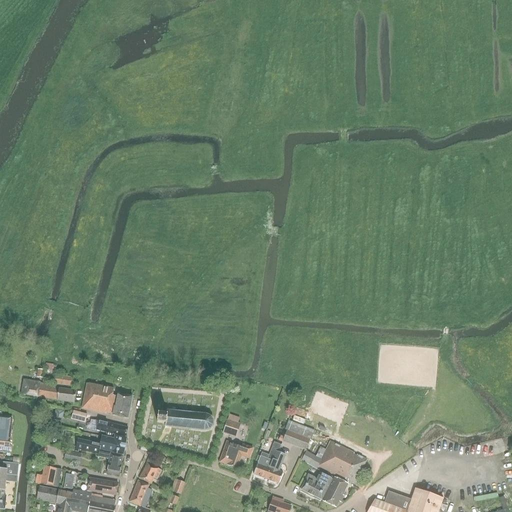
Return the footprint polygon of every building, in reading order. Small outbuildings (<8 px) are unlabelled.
[(56,365),(45,364),(43,383),(53,384),(56,365)] [(73,386),(74,378),(55,376),(54,384),(73,386)] [(74,403),(76,391),(58,388),(40,385),(40,382),(23,380),(21,395),(37,398),(37,397),(57,400),(57,401),(74,403)] [(112,416),(128,419),(132,397),(118,394),(117,397),(112,396),(113,389),(87,384),(82,409),(106,414),(106,413),(113,414),(112,416)] [(64,411),(55,409),(54,417),(58,418),(62,419),(64,411)] [(87,414),(73,411),(71,420),(84,423),(87,414)] [(213,427),(213,421),(211,417),(207,415),(166,411),(166,415),(158,414),(157,423),(165,424),(165,427),(168,428),(204,431),(209,430),(213,427)] [(227,420),(222,433),(236,438),(240,424),(237,423),(239,418),(229,415),(227,420)] [(309,415),(307,420),(317,424),(319,419),(309,415)] [(0,418),(0,449),(4,450),(4,447),(9,448),(10,439),(9,439),(11,420),(0,418)] [(98,421),(97,424),(96,430),(106,433),(106,434),(126,437),(127,428),(98,421)] [(310,440),(311,440),(314,431),(288,421),(286,425),(284,430),(286,431),(294,434),(302,437),(310,440)] [(290,444),(294,434),(286,431),(282,441),(290,444)] [(98,454),(99,451),(123,455),(127,438),(106,434),(105,438),(102,437),(100,445),(78,440),(75,451),(78,452),(78,450),(98,454)] [(298,447),(302,437),(294,434),(290,444),(298,447)] [(310,440),(302,437),(298,447),(306,450),(310,440)] [(242,445),(241,447),(226,442),(219,463),(237,469),(241,457),(249,459),(253,448),(242,445)] [(306,452),(301,461),(317,469),(318,467),(354,485),(366,460),(357,455),(356,457),(353,455),(354,453),(330,442),(326,450),(320,447),(316,457),(306,452)] [(81,454),(65,451),(64,460),(80,462),(81,454)] [(99,451),(98,454),(98,457),(109,459),(106,473),(119,476),(121,466),(120,466),(122,456),(99,451)] [(253,475),(266,479),(279,484),(283,473),(279,472),(285,456),(271,451),(268,459),(261,456),(260,456),(259,461),(253,475)] [(0,468),(0,491),(4,492),(5,491),(10,491),(11,484),(5,484),(7,471),(18,472),(19,464),(2,462),(1,469),(0,468)] [(157,479),(161,470),(147,463),(139,478),(151,484),(154,477),(157,479)] [(58,487),(61,470),(44,467),(42,476),(38,475),(37,481),(41,482),(41,484),(58,487)] [(319,473),(316,478),(308,475),(300,490),(321,500),(330,481),(332,479),(319,473)] [(74,475),(66,474),(64,488),(72,489),(74,475)] [(336,507),(347,484),(334,478),(322,501),(336,507)] [(115,496),(117,483),(90,479),(87,491),(115,496)] [(184,483),(174,480),(170,491),(180,494),(184,483)] [(147,501),(149,498),(152,491),(147,489),(148,485),(138,481),(129,502),(140,506),(143,500),(147,501)] [(70,511),(71,511),(76,511),(87,511),(90,496),(89,496),(90,493),(73,490),(72,493),(40,487),(37,500),(58,504),(56,511),(70,511)] [(388,492),(384,503),(374,500),(367,511),(438,511),(443,499),(415,489),(411,500),(388,492)] [(178,498),(169,495),(166,502),(176,506),(178,498)] [(90,496),(87,511),(114,511),(116,507),(115,506),(116,501),(90,496)] [(268,511),(288,511),(291,507),(278,502),(279,499),(273,497),(268,511)]
